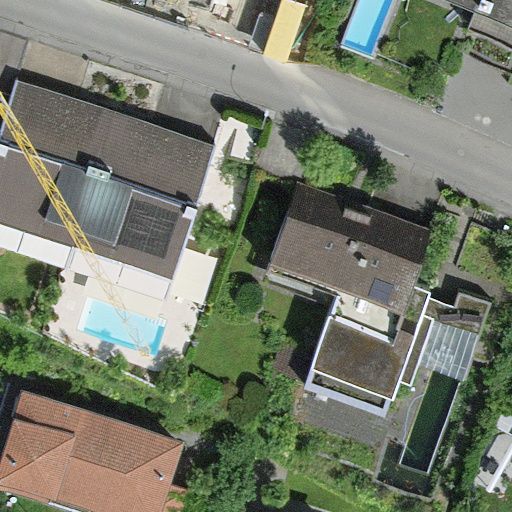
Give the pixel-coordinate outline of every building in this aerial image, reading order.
[(469,34),(511,51),(511,0),(449,0),(466,7),(478,11),(469,34)] [(115,120),(21,90),(0,153),(0,219),(75,243),(115,120)] [(209,150),(115,120),(75,243),(169,274),(209,150)] [(277,263),(347,288),(372,217),(302,192),(277,263)] [(440,241),(372,217),(347,288),(317,371),(385,395),(440,241)] [(0,482),(0,483),(90,511),(175,511),(182,491),(166,486),(178,446),(27,398),(0,482)]
